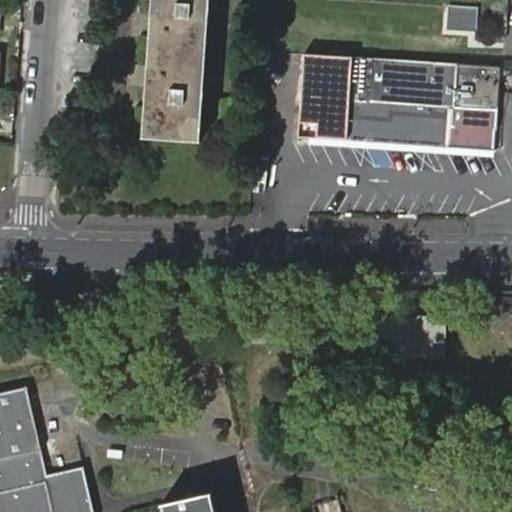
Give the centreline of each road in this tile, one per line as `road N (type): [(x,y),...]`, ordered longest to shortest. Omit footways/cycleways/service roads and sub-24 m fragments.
road 1 (secondary): [(511,259),(30,251)]
road 2 (unknown): [(122,254),(140,0)]
road 3 (residential): [(30,251),(48,0)]
